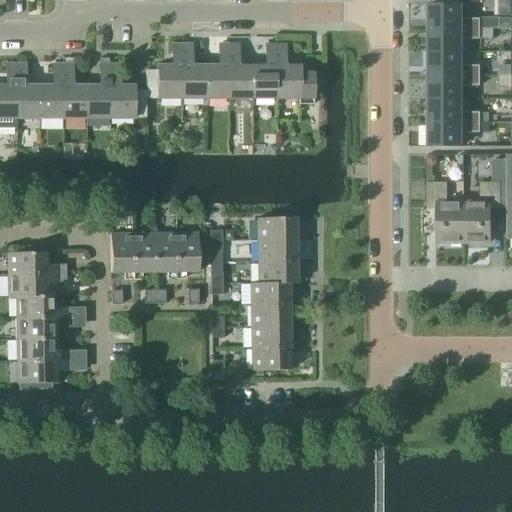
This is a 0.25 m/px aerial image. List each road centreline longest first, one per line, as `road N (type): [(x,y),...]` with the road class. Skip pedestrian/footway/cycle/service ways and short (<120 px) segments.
road 1 (residential): [(0,31),(55,31),(91,11),(380,13)]
road 2 (residential): [(382,352),(380,13)]
road 3 (residential): [(95,416),(116,423),(343,419),(375,398),(382,352)]
road 4 (residential): [(95,416),(90,241),(0,237)]
road 5 (residential): [(382,352),(511,351)]
